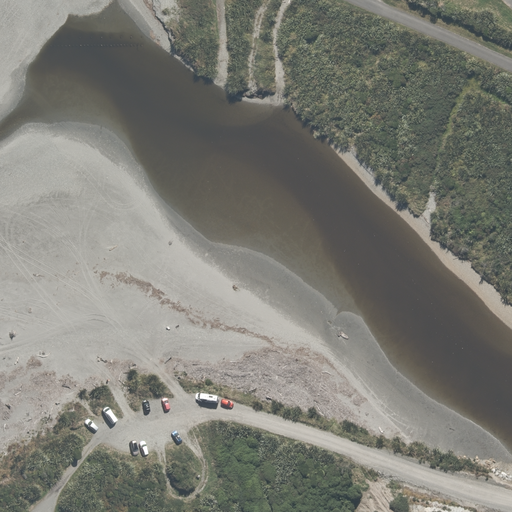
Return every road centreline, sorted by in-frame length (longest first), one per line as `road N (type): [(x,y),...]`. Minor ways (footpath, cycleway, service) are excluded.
road 1 (residential): [(362,0),(511,63)]
road 2 (track): [(49,511),(99,437),(131,427)]
